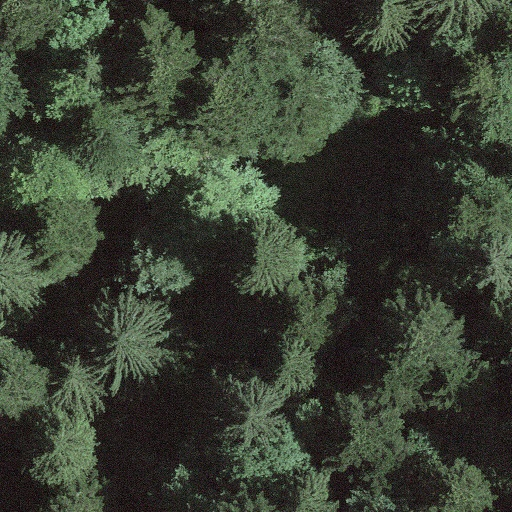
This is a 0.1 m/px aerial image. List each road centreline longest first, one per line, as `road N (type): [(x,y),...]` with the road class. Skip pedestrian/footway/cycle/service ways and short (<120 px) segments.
road 1 (track): [(359,125),(0,188)]
road 2 (track): [(359,125),(511,97)]
